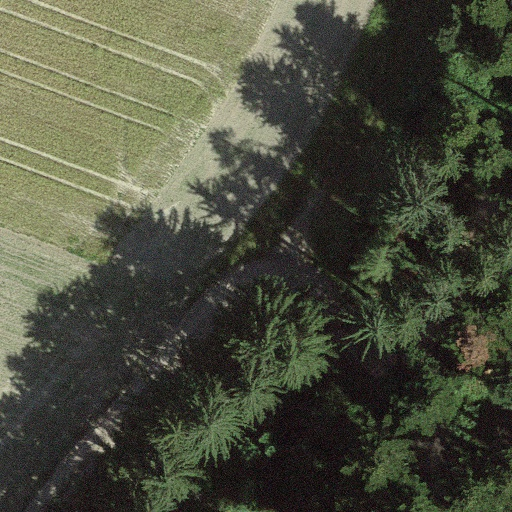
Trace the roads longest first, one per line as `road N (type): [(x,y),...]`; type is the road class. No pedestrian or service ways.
road 1 (track): [(0,500),(190,272),(291,334),(360,443),(378,511)]
road 2 (track): [(190,272),(290,193),(373,0)]
